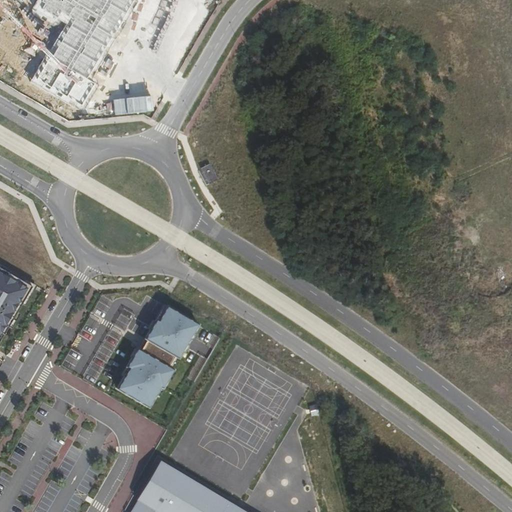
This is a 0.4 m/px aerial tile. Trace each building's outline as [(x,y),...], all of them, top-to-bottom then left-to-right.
[(215,0),(0,0),(0,81),(68,122),(143,114),(151,118),(217,7),(215,0)] [(16,313),(32,287),(5,271),(0,268),(0,340),(8,327),(16,313)] [(25,306),(36,286),(24,279),(22,281),(32,287),(21,304),(25,306)] [(172,369),(168,367),(175,356),(178,358),(181,352),(186,343),(189,339),(194,331),(197,324),(164,305),(153,324),(148,333),(145,339),(146,340),(140,351),(138,350),(137,349),(126,367),(129,368),(124,377),(117,389),(148,407),(155,395),(160,386),(162,388),(173,370),(172,369)] [(11,329),(20,315),(16,313),(8,327),(11,329)] [(140,351),(146,340),(145,339),(138,350),(140,351)] [(172,369),(178,358),(175,356),(168,367),(172,369)] [(244,511),(161,462),(139,500),(147,505),(142,511),(244,511)]
